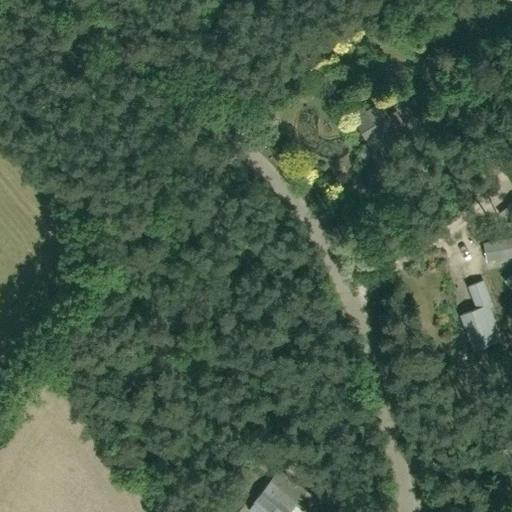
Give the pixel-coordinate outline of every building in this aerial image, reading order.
[(396,131),(375,97),(362,105),(365,110),(353,117),(369,142),(358,149),(370,168),(380,161),(371,146),(396,131)] [(486,260),(504,257),(511,255),(511,238),(483,243),(486,260)] [(461,314),(475,349),(500,339),(488,306),(492,305),(482,280),(468,286),(477,308),(461,314)] [(184,362),(159,339),(140,359),(165,382),(168,379),(177,388),(192,371),(183,363),(184,362)] [(305,511),(315,498),(279,468),(247,508),(252,511),(286,511),(295,503),(305,511)]
